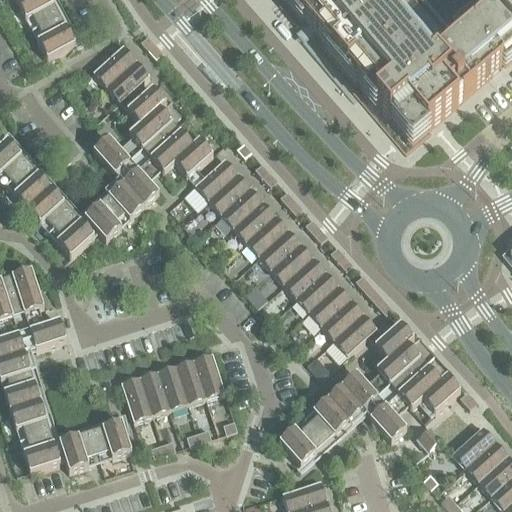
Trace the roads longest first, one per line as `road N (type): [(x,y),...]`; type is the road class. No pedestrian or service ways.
road 1 (tertiary): [(160,0),(278,135),(385,239)]
road 2 (tertiary): [(409,208),(291,99),(204,0)]
road 3 (residential): [(228,484),(271,408),(250,349),(201,303),(153,319)]
road 4 (residential): [(153,319),(86,337),(64,286),(20,237),(0,234)]
road 5 (residential): [(228,484),(187,465),(41,511)]
road 6 (residential): [(24,94),(116,41),(93,0)]
road 7 (tertiary): [(432,289),(511,394)]
